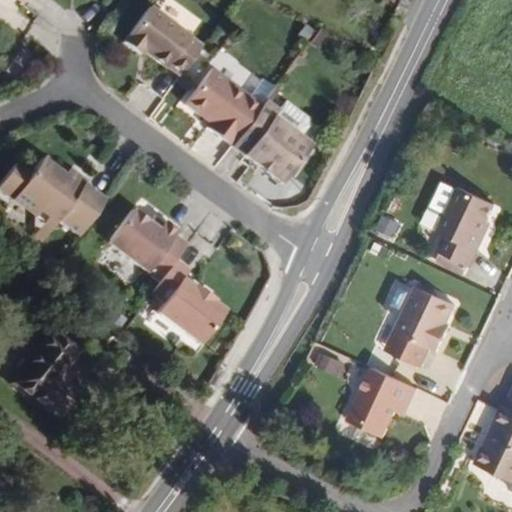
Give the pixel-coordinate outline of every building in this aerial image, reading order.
[(189,37),(148,8),(122,43),(139,55),(142,52),(166,69),(166,68),(179,77),(200,47),(188,38),(189,37)] [(204,129),(229,147),(259,106),(209,70),(183,105),(208,124),(204,129)] [(281,185),(309,146),(271,118),(276,111),(263,101),(259,106),(229,147),(258,168),(260,166),(266,171),(264,173),(281,185)] [(77,236),(104,200),(82,184),(76,191),(61,180),(65,175),(41,158),(28,176),(13,165),(0,182),(0,193),(11,201),(13,199),(35,215),(33,217),(42,224),(50,230),(56,221),(77,236)] [(84,181),(69,170),(65,175),(61,180),(76,191),(82,184),(84,181)] [(467,267),(469,268),(485,234),(482,232),(487,222),(495,205),(459,188),(437,233),(445,237),(438,252),(440,254),(467,267)] [(109,247),(157,283),(173,261),(185,245),(174,236),(176,232),(163,222),(160,226),(156,231),(146,223),(130,211),(108,240),(109,247)] [(156,231),(160,226),(150,218),(146,223),(156,231)] [(487,222),(482,232),(485,234),(490,224),(487,222)] [(44,238),(50,230),(42,224),(36,232),(44,238)] [(467,267),(440,254),(436,262),(463,275),(467,267)] [(163,303),(155,313),(199,345),(224,312),(211,303),(213,301),(194,287),(192,289),(181,280),(188,272),(173,261),(157,283),(149,293),(163,303)] [(422,282),(419,288),(441,299),(444,292),(422,282)] [(446,324),(455,305),(441,299),(419,288),(416,286),(394,332),(404,337),(395,355),(422,367),(430,349),(437,352),(446,334),(442,332),(446,324)] [(51,333),(12,384),(47,411),(62,393),(50,383),(75,352),(51,333)] [(343,361),(324,353),(318,366),(337,375),(343,361)] [(417,389),(372,368),(350,414),(365,421),(362,428),(383,438),(395,412),(397,408),(406,412),(417,389)] [(488,438),(475,465),(509,481),(507,485),(509,490),(511,491),(511,392),(505,407),(503,406),(493,426),(498,429),(492,440),(488,438)] [(406,412),(397,408),(395,412),(405,416),(407,412),(406,412)] [(362,428),(365,421),(350,414),(347,421),(362,428)] [(498,429),(493,426),(488,438),(492,440),(498,429)]
